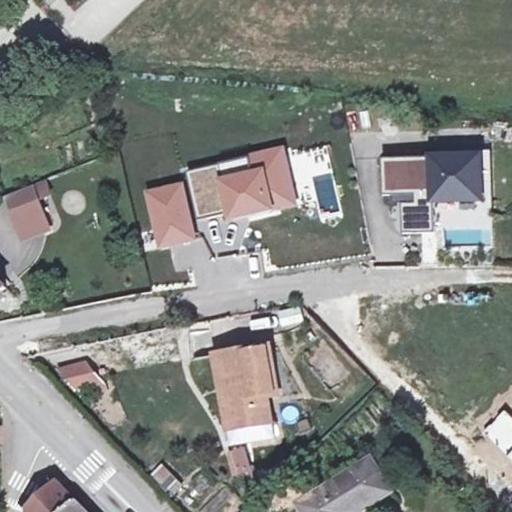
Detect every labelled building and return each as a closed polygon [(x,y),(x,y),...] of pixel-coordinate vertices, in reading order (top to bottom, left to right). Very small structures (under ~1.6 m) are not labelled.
[(285,148),(186,170),(197,219),(223,213),(226,223),(299,206),(285,148)] [(403,233),(435,232),(434,199),(483,197),(481,153),(381,157),(382,195),(401,194),(413,194),(414,204),(401,204),(403,233)] [(182,180),(142,190),(157,250),(197,240),(182,180)] [(34,186),(8,196),(20,226),(46,216),(34,186)] [(413,194),(401,194),(401,204),(414,204),(413,194)] [(280,327),(303,323),(300,308),(278,311),(280,327)] [(237,390),(223,392),(229,429),(265,424),(261,398),(272,396),(281,395),(271,347),(231,354),(237,390)] [(237,390),(231,354),(217,356),(223,392),(237,390)] [(89,368),(64,373),(75,389),(99,385),(89,368)] [(272,396),(261,398),(265,424),(229,429),(232,446),(277,439),(272,396)] [(229,448),(231,474),(250,472),(248,447),(229,448)] [(316,495),(299,505),(300,507),(303,511),(361,511),(394,491),(374,460),(316,495)] [(162,463),(150,475),(171,496),(183,484),(162,463)] [(299,505),(316,495),(309,483),(284,493),(269,504),(274,511),(292,511),(300,507),(299,505)] [(80,511),(57,488),(32,511),(80,511)]
